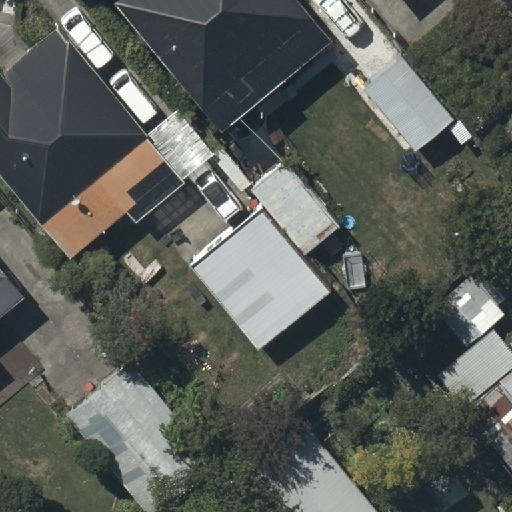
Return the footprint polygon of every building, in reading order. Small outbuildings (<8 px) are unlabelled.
[(118,0),(120,3),(113,9),(221,137),(254,109),(264,121),(283,104),(276,95),(332,47),(291,0),(118,0)] [(511,0),(491,0),(511,24),(511,0)] [(59,27),(0,71),(0,169),(70,253),(127,206),(136,216),(217,149),(179,103),(146,131),(59,27)] [(362,92),(415,156),(454,124),(402,59),(362,92)] [(330,278),(264,198),(190,261),(257,339),(330,278)] [(0,313),(21,297),(0,270),(0,313)] [(511,355),(492,331),(506,319),(472,278),(433,311),(467,352),(434,378),(465,416),(499,388),(511,403),(511,355)] [(129,355),(68,410),(151,504),(213,450),(129,355)] [(371,511),(302,425),(246,470),(279,511),(371,511)]
